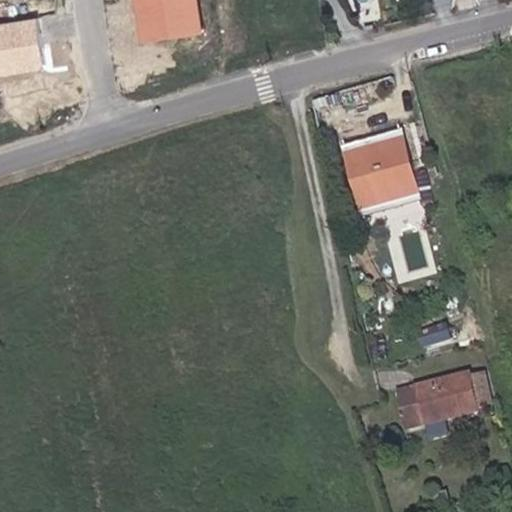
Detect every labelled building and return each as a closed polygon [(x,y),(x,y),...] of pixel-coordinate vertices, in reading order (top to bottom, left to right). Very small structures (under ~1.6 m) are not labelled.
[(160,38),(153,0),(143,0),(149,40),(160,38)] [(203,0),(153,0),(160,38),(208,31),(203,0)] [(44,13),(0,20),(0,73),(48,65),(52,59),(44,13)] [(339,154),(403,140),(401,130),(337,145),(339,154)] [(350,210),(414,196),(403,140),(339,154),(350,210)] [(352,218),(415,205),(414,196),(350,210),(352,218)] [(453,409),(468,407),(463,384),(448,387),(447,382),(403,391),(409,428),(455,419),(453,409)] [(389,431),(409,428),(403,391),(383,395),(389,431)] [(404,511),(441,511),(440,502),(404,510),(404,511)]
